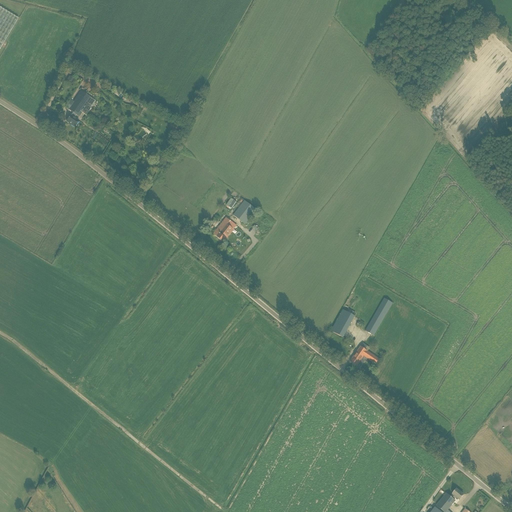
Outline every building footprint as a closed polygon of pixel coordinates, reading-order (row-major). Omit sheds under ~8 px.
[(0,48),(18,18),(0,7),(0,48)] [(95,101),(91,98),(81,91),(68,109),(73,113),(71,116),(66,122),(75,127),(79,121),(74,118),(76,115),(79,116),(82,112),(86,115),(91,108),(90,108),(95,101)] [(245,225),(257,210),(245,201),(233,215),(245,225)] [(236,226),(226,218),(213,234),(217,237),(224,243),(227,239),(236,226)] [(365,331),(373,336),(392,303),(384,299),(365,331)] [(379,360),(365,350),(367,346),(363,343),(350,362),(357,367),(358,366),(360,368),(365,361),(362,359),(364,357),(375,365),(379,360)] [(449,511),(448,510),(455,501),(454,500),(456,497),(459,500),(463,495),(456,489),(450,497),(446,494),(431,511),(449,511)]
